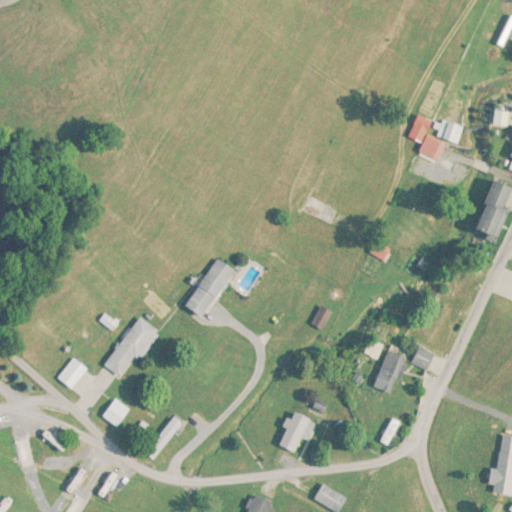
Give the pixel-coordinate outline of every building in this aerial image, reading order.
[(410,138),(424,143),(433,121),(418,115),(410,138)] [(439,119),(432,133),(456,145),(463,130),(439,119)] [(328,163),(305,213),(325,222),(348,173),(328,163)] [(511,197),(511,186),(493,180),(477,231),(500,238),(511,197)] [(187,308),(206,320),(237,271),(218,259),(187,308)] [(105,367),(124,380),(158,330),(140,318),(105,367)] [(414,364),(430,370),(435,354),(419,348),(414,364)] [(392,395),(408,358),(390,350),(374,387),(392,395)] [(89,369),(74,358),(59,380),(74,391),(89,369)] [(103,416),(117,428),(131,411),(118,399),(103,416)] [(296,453),(302,438),(308,441),(315,422),(293,412),(279,447),(296,453)] [(154,461),(184,425),(175,418),(145,453),(154,461)] [(45,440),(59,452),(68,441),(54,429),(45,440)] [(499,470),(493,469),(491,494),(511,495),(511,436),(503,436),(499,470)] [(46,465),(37,443),(30,446),(38,468),(46,465)] [(108,472),(100,466),(85,486),(93,492),(108,472)] [(110,494),(118,479),(109,475),(102,491),(110,494)] [(334,511),(340,511),(348,498),(323,485),(315,501),(334,511)] [(273,511),(277,505),(254,494),(245,511),(273,511)]
